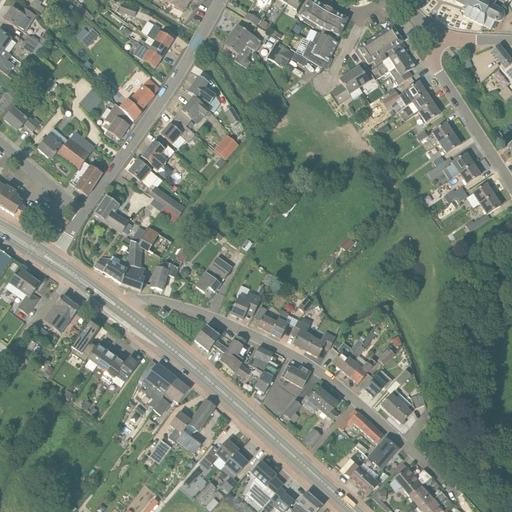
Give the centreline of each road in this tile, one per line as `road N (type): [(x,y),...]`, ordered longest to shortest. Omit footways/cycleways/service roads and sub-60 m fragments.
road 1 (residential): [(451,487),(303,359),(161,301),(137,300),(125,313)]
road 2 (primary): [(354,511),(125,313)]
road 3 (residential): [(81,214),(220,0)]
road 4 (unclassified): [(511,185),(433,64),(441,34)]
road 5 (track): [(511,285),(484,302),(465,340),(459,370),(467,425)]
